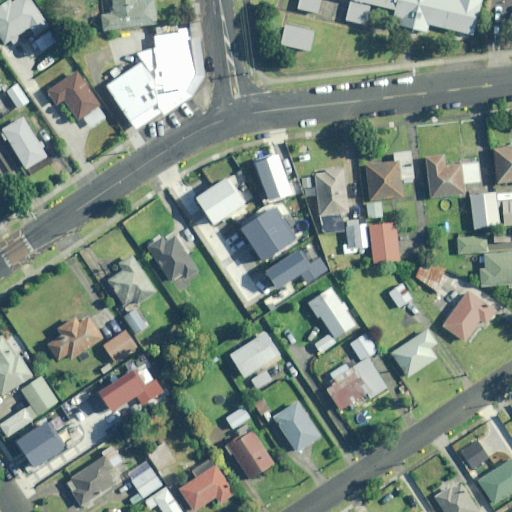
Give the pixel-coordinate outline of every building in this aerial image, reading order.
[(50,25),(32,0),(6,0),(0,4),(0,33),(6,42),(29,25),(36,35),(50,25)] [(139,0),(114,0),(115,8),(102,10),(104,30),(158,24),(155,0),(144,0),(139,1),(139,0)] [(474,0),(348,0),(467,31),(474,0)] [(316,30),(289,23),(283,44),(311,51),(316,30)] [(192,27),(151,34),(154,56),(109,85),(133,122),(160,103),(161,103),(162,108),(190,90),(199,73),(194,39),(192,27)] [(60,40),(52,29),(36,41),(45,52),(60,40)] [(161,103),(133,122),(138,129),(164,111),(166,114),(194,95),(206,75),(201,38),(194,39),(199,73),(190,90),(162,108),(161,103)] [(103,103),(78,69),(48,90),(59,105),(66,100),(81,121),(87,118),(93,126),(107,116),(99,105),(103,103)] [(48,155),(25,118),(4,131),(27,168),(48,155)] [(511,144),(497,146),(500,184),(511,182),(511,144)] [(395,152),(396,161),(369,163),(372,199),(406,197),(405,179),(414,178),(413,151),(395,152)] [(480,162),(464,163),(445,165),(444,154),(428,156),(432,196),(467,192),(466,182),(482,181),(480,162)] [(256,182),(247,185),(256,218),(280,211),(282,219),(296,215),(293,206),(298,205),(288,169),(270,174),(273,184),(258,188),(256,182)] [(346,169),(317,172),(322,215),(352,212),(346,169)] [(261,247),(227,191),(200,208),(218,239),(210,244),(230,276),(239,271),(230,258),(238,253),(242,258),(261,247)] [(498,191),(473,195),(477,228),(502,224),(498,191)] [(383,202),(369,203),(370,217),(384,216),(383,202)] [(398,223),(371,225),(375,261),(401,259),(398,223)] [(364,224),(348,225),(349,248),(366,247),(364,224)] [(163,232),(148,241),(173,281),(184,273),(189,281),(203,272),(178,232),(168,239),(163,232)] [(487,236),(459,236),(459,252),(487,252),(487,236)] [(322,248),(301,255),(308,277),(329,269),(322,248)] [(482,269),(483,285),(511,284),(511,250),(488,251),(489,268),(482,269)] [(158,290),(133,254),(122,262),(126,268),(109,280),(127,305),(135,299),(138,304),(158,290)] [(444,273),(422,263),(415,278),(438,288),(444,273)] [(404,281),(390,290),(401,307),(416,297),(404,281)] [(335,287),(310,304),(319,318),(322,316),(337,338),(359,323),(335,287)] [(490,324),(500,310),(469,289),(444,326),(468,342),(483,320),(490,324)] [(137,308),(125,315),(137,333),(148,326),(137,308)] [(105,339),(92,318),(82,324),(76,314),(58,326),(64,334),(48,344),(60,361),(70,354),(73,359),(78,356),(81,360),(89,355),(87,351),(105,339)] [(438,343),(428,329),(393,354),(409,376),(438,356),(432,347),(438,343)] [(140,347),(127,330),(106,346),(118,363),(140,347)] [(280,352),(268,332),(232,354),(245,374),(280,352)] [(336,343),(330,333),(316,343),(323,352),(336,343)] [(381,353),(369,333),(352,344),(363,361),(359,363),(355,357),(331,373),(334,378),(329,381),(332,386),(329,388),(342,409),(369,392),(374,399),(391,388),(372,358),(381,353)] [(11,350),(2,336),(0,337),(0,392),(3,397),(36,376),(17,346),(11,350)] [(273,380),(267,371),(253,381),(259,390),(273,380)] [(0,425),(7,437),(60,402),(42,375),(22,388),(33,404),(0,425)] [(299,399),(275,416),(300,452),(324,436),(299,399)] [(251,417),(244,406),(227,417),(234,428),(251,417)] [(60,418),(36,435),(59,469),(84,453),(60,418)] [(233,444),(229,446),(251,480),(278,463),(251,422),(228,437),(233,444)] [(177,458),(166,442),(150,452),(161,469),(177,458)] [(117,466),(109,454),(67,482),(83,507),(119,482),(111,470),(117,466)] [(221,505),(237,494),(213,458),(193,472),(197,478),(181,489),(196,511),(197,511),(217,498),(221,505)] [(511,459),(480,481),(498,506),(511,496),(511,459)] [(164,483),(151,467),(133,481),(145,497),(164,483)] [(482,511),(463,478),(436,494),(447,511),(482,511)] [(164,511),(183,511),(167,488),(146,503),(151,509),(159,504),(164,511)]
